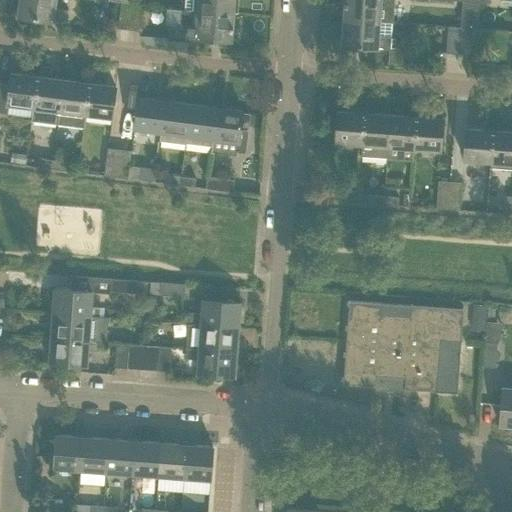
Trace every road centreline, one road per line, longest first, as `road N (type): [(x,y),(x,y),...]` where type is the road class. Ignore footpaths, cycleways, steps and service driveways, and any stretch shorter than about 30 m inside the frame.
road 1 (residential): [(264,402),(288,71)]
road 2 (residential): [(288,71),(0,35)]
road 3 (residential): [(264,402),(507,467)]
road 4 (residential): [(20,387),(264,402)]
road 5 (residential): [(511,88),(288,71)]
road 6 (residential): [(10,511),(20,387)]
